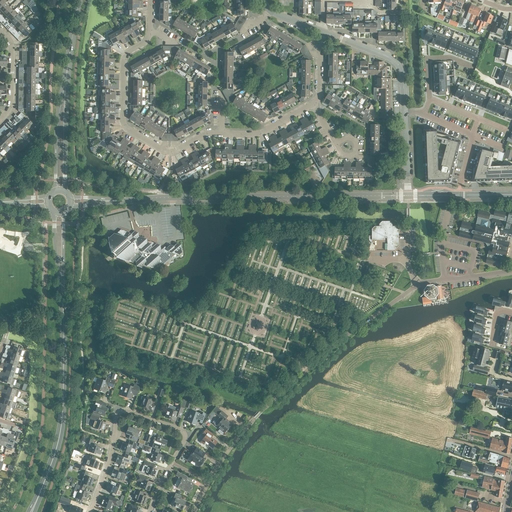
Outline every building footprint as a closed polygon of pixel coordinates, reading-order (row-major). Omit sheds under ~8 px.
[(449,8),(450,5),(451,0),(445,0),(444,3),(443,3),(440,10),(443,11),(445,6),(449,8)] [(450,13),(453,14),(458,0),(457,0),(451,0),(450,5),(453,7),(450,13)] [(458,0),(453,14),(456,15),(458,9),(461,10),(464,3),(458,0)] [(10,7),(6,4),(0,9),(0,13),(2,12),(3,14),(10,7)] [(468,20),(471,21),(476,7),(471,5),(468,13),(471,14),(468,20)] [(7,17),(13,11),(10,7),(3,14),(7,17)] [(476,7),(471,21),(473,22),(476,16),(478,17),(481,9),(476,7)] [(246,10),(233,9),(233,12),(237,12),(237,16),(241,16),(238,20),(240,21),(244,16),(246,16),(246,10)] [(11,21),(17,15),(19,14),(15,10),(13,11),(7,17),(5,20),(1,23),(3,25),(7,21),(7,22),(9,19),(11,21)] [(11,25),(12,27),(15,25),(21,19),(24,16),(20,12),(19,14),(17,15),(11,21),(12,23),(9,25),(10,26),(11,25)] [(480,21),(478,27),(476,30),(476,31),(480,32),(482,26),(484,27),(486,23),(490,24),(493,16),(487,14),(485,19),(484,21),(483,21),(483,22),(480,21)] [(170,15),(160,15),(160,21),(166,21),(166,24),(169,26),(171,24),(169,23),(169,21),(169,17),(170,17),(170,15)] [(494,22),(490,32),(496,34),(498,29),(503,31),(508,20),(500,17),(498,24),(494,22)] [(173,26),(179,29),(184,20),(183,19),(182,20),(178,18),(173,26)] [(17,27),(18,29),(25,23),(21,19),(15,25),(12,27),(9,31),(11,32),(14,29),(17,27)] [(179,29),(184,32),(189,24),(185,22),(186,21),(184,20),(179,29)] [(17,38),(28,27),(30,25),(26,21),(25,23),(18,29),(20,31),(18,33),(15,37),(17,38)] [(130,23),(131,24),(130,25),(137,37),(140,35),(138,31),(140,30),(139,27),(141,26),(139,22),(137,23),(136,22),(135,22),(135,21),(130,23)] [(129,25),(125,28),(129,36),(131,34),(134,39),(137,37),(130,25),(131,24),(130,23),(130,22),(128,23),(129,25)] [(227,22),(225,23),(231,34),(237,31),(236,29),(239,23),(237,22),(235,26),(232,23),(229,25),(227,22)] [(225,27),(222,29),(226,37),(231,34),(225,23),(224,24),(225,27)] [(184,32),(189,35),(195,26),(193,25),(192,27),(189,24),(184,32)] [(118,29),(119,31),(120,31),(126,43),(130,41),(127,37),(129,36),(125,28),(124,25),(118,29)] [(195,26),(189,35),(194,38),(199,31),(195,28),(196,27),(195,26)] [(28,27),(17,38),(18,40),(22,37),(24,35),(26,37),(32,31),(28,27)] [(270,39),(271,40),(277,31),(271,27),(268,32),(266,31),(262,33),(264,35),(266,34),(267,35),(271,37),(270,39)] [(217,28),(215,29),(221,39),(226,37),(222,29),(218,31),(217,28)] [(424,40),(429,42),(430,42),(434,32),(434,31),(426,28),(424,34),(427,35),(424,40)] [(215,33),(211,35),(216,42),(221,39),(215,29),(213,29),(215,33)] [(120,31),(119,31),(114,33),(119,41),(121,40),(123,45),(126,43),(120,31)] [(282,34),(277,31),(271,40),(270,42),(272,43),(274,39),(277,41),(282,34)] [(435,44),(439,34),(438,34),(434,32),(430,42),(429,42),(429,43),(435,45),(435,44)] [(111,41),(106,44),(111,47),(117,44),(116,43),(119,41),(114,33),(109,36),(111,41)] [(439,33),(438,34),(439,34),(435,44),(440,46),(444,35),(439,33)] [(280,45),(282,46),(287,37),(282,34),(277,41),(281,43),(280,45)] [(207,35),(205,36),(210,45),(216,42),(211,35),(208,37),(207,35)] [(449,37),(444,35),(440,46),(445,48),(449,37)] [(210,45),(205,36),(201,38),(198,36),(195,42),(200,45),(202,43),(205,48),(210,45)] [(261,37),(255,40),(260,49),(262,48),(261,47),(265,45),(261,37)] [(284,45),(288,47),(292,40),(287,37),(282,46),(283,47),(284,45)] [(448,50),(454,52),(458,41),(453,39),(448,50)] [(255,40),(250,43),(254,51),(258,49),(259,50),(260,49),(255,40)] [(291,54),(292,52),(297,43),(292,40),(288,47),(290,49),(288,53),(291,54)] [(459,54),(463,43),(458,41),(454,52),(459,54)] [(26,48),(26,49),(27,49),(27,51),(30,51),(39,52),(39,46),(38,46),(39,43),(30,43),(30,46),(30,48),(26,48)] [(250,43),(245,46),(250,55),(252,55),(251,53),(254,51),(250,43)] [(297,43),(292,52),(294,53),(294,51),(298,54),(300,50),(302,54),(305,53),(302,48),(303,46),(297,43)] [(463,43),(459,54),(464,56),(468,45),(463,43)] [(101,52),(101,56),(110,56),(110,53),(111,53),(111,47),(106,44),(106,48),(98,48),(98,52),(101,52)] [(469,58),(473,47),(468,45),(464,56),(469,58)] [(250,55),(245,46),(239,49),(243,57),(247,55),(248,56),(250,55)] [(469,58),(474,60),(475,57),(478,58),(480,52),(478,51),(478,49),(473,47),(469,58)] [(496,58),(503,59),(505,49),(499,47),(496,58)] [(225,53),(225,59),(236,59),(236,58),(234,58),(234,53),(234,52),(236,51),(235,48),(231,50),(231,53),(225,53)] [(163,49),(157,52),(163,61),(164,60),(163,59),(167,57),(167,56),(170,56),(170,53),(170,51),(164,51),(163,49)] [(178,61),(180,61),(185,52),(180,49),(179,51),(173,51),(173,54),(177,54),(175,57),(179,59),(178,61)] [(157,52),(152,55),(157,63),(160,61),(161,62),(163,61),(157,52)] [(185,64),(186,63),(190,56),(185,52),(180,61),(181,62),(182,62),(185,64)] [(152,55),(147,58),(152,67),(154,66),(153,65),(157,63),(152,55)] [(300,65),(300,67),(311,67),(311,61),(309,61),(306,55),(304,57),(306,61),(302,61),(302,65),(300,65)] [(189,67),(190,68),(196,59),(190,56),(186,63),(189,65),(189,67)] [(147,58),(142,61),(146,69),(150,67),(150,68),(152,67),(147,58)] [(193,67),(196,69),(201,62),(196,59),(190,68),(192,69),(193,67)] [(136,64),(142,73),(144,77),(146,76),(142,71),(146,69),(142,61),(136,64)] [(199,76),(200,74),(206,65),(201,62),(196,69),(199,71),(197,75),(199,76)] [(360,75),(368,75),(368,66),(369,62),(361,62),(360,66),(357,66),(357,62),(352,62),(352,69),(357,69),(357,75),(360,75)] [(434,65),(434,71),(444,70),(444,71),(446,70),(446,65),(444,65),(443,62),(437,62),(437,65),(434,65)] [(142,73),(136,64),(131,67),(134,72),(131,73),(131,77),(134,77),(134,75),(139,72),(140,74),(142,73)] [(206,65),(200,74),(202,75),(203,74),(207,76),(208,76),(208,79),(211,79),(211,75),(208,73),(211,68),(206,65)] [(511,69),(508,67),(501,86),(509,89),(510,84),(511,84),(511,69)] [(104,87),(104,90),(111,90),(111,84),(109,84),(109,81),(98,81),(98,87),(104,87)] [(235,83),(225,83),(225,89),(227,90),(230,95),(232,94),(230,90),(234,90),(234,85),(238,85),(239,83),(235,83)] [(447,86),(435,87),(435,93),(439,92),(439,95),(446,95),(446,92),(447,92),(447,86)] [(460,99),(464,89),(465,89),(465,88),(460,86),(459,88),(456,87),(454,92),(456,93),(455,97),(460,99)] [(466,101),(465,101),(469,92),(470,91),(465,89),(464,89),(460,99),(465,101),(466,101)] [(311,91),(300,91),(300,93),(302,93),(301,97),(302,97),(302,98),(300,100),(301,102),(305,100),(305,97),(310,97),(311,91)] [(469,92),(465,101),(466,101),(470,103),(474,94),(469,92)] [(470,103),(475,105),(480,94),(475,92),(474,94),(470,103)] [(288,94),(286,95),(291,105),(296,101),(292,94),(288,96),(288,94)] [(324,102),(329,105),(334,96),(336,95),(334,94),(332,97),(328,95),(324,102)] [(480,94),(475,105),(481,107),(482,104),(485,105),(487,99),(484,98),(485,96),(480,94)] [(285,98),(281,100),(286,107),(291,105),(286,95),(284,96),(285,98)] [(233,104),(238,108),(244,99),(242,98),(241,99),(238,97),(236,100),(233,96),(231,97),(234,103),(233,104)] [(329,105),(334,109),(339,101),(335,99),(336,97),(334,96),(329,105)] [(238,108),(243,111),(248,103),(245,101),(246,98),(245,97),(244,99),(238,108)] [(281,100),(279,101),(276,98),(274,99),(275,101),(281,110),(283,109),(283,110),(286,109),(285,108),(286,107),(281,100)] [(486,109),(491,111),(495,102),(496,100),(491,98),(490,100),(487,99),(485,105),(488,106),(486,109)] [(342,108),(347,111),(351,104),(348,101),(349,100),(347,99),(346,100),(342,108)] [(334,109),(340,112),(342,108),(346,100),(345,103),(343,102),(343,103),(339,101),(334,109)] [(281,110),(275,101),(274,102),(275,103),(271,106),(275,113),(281,110)] [(491,111),(496,113),(500,104),(495,102),(491,111)] [(500,104),(496,113),(501,115),(506,104),(501,102),(500,104)] [(243,111),(249,114),(254,105),(252,104),(252,105),(248,103),(243,111)] [(347,111),(352,114),(357,105),(356,104),(355,106),(351,104),(347,111)] [(352,114),(357,117),(362,110),(358,108),(359,106),(360,105),(358,104),(357,105),(352,114)] [(506,118),(507,117),(506,117),(510,108),(510,109),(511,106),(506,104),(501,115),(501,116),(506,118)] [(249,114),(254,117),(258,109),(255,107),(256,106),(254,105),(249,114)] [(130,120),(136,123),(141,114),(139,113),(139,114),(135,112),(134,111),(134,109),(131,109),(131,113),(133,114),(130,120)] [(254,117),(259,120),(264,111),(263,110),(262,111),(258,109),(254,117)] [(357,117),(362,121),(368,112),(368,110),(367,109),(366,111),(365,112),(362,110),(357,117)] [(202,114),(200,115),(205,124),(210,121),(208,116),(210,114),(210,110),(207,110),(207,113),(206,113),(202,115),(202,114)] [(264,111),(259,120),(264,123),(267,118),(270,120),(273,118),(272,115),(270,116),(269,115),(265,113),(266,112),(264,111)] [(368,112),(362,121),(368,124),(372,116),(368,114),(369,113),(368,112)] [(136,123),(141,126),(145,118),(142,116),(143,115),(141,114),(136,123)] [(19,115),(18,117),(29,129),(30,130),(32,128),(33,128),(36,126),(33,123),(32,124),(27,119),(25,121),(23,118),(19,115)] [(199,117),(195,119),(200,127),(205,124),(200,115),(198,116),(199,117)] [(21,125),(19,126),(25,133),(29,129),(18,117),(16,119),(19,122),(21,125)] [(307,117),(304,119),(312,134),(312,133),(311,131),(316,129),(312,121),(309,122),(307,117)] [(141,126),(146,129),(151,120),(150,119),(149,120),(145,118),(141,126)] [(191,120),(189,121),(195,130),(200,127),(195,119),(192,121),(191,120)] [(303,125),(301,127),(305,134),(310,132),(311,134),(312,134),(304,119),(300,121),(303,125)] [(8,122),(10,124),(21,136),(25,133),(19,126),(17,128),(15,126),(9,120),(8,122)] [(146,129),(151,132),(156,124),(152,122),(153,121),(151,120),(146,129)] [(189,123),(185,125),(189,133),(195,130),(189,121),(188,121),(189,123)] [(17,140),(21,136),(10,124),(8,122),(6,124),(11,130),(9,132),(17,140)] [(296,123),(293,125),(301,140),(302,139),(301,137),(305,134),(301,127),(299,128),(296,123)] [(151,132),(156,135),(161,126),(160,125),(159,126),(156,124),(151,132)] [(181,125),(179,126),(184,136),(189,133),(185,125),(181,127),(181,125)] [(292,131),(290,132),(295,140),(296,143),(296,142),(301,140),(293,125),(290,127),(292,131)] [(103,132),(102,141),(112,135),(112,129),(110,129),(110,126),(101,126),(101,132),(103,132)] [(161,126),(156,135),(161,138),(163,136),(169,137),(169,134),(164,134),(166,131),(162,128),(163,127),(161,126)] [(184,136),(179,126),(177,127),(178,129),(174,131),(176,134),(171,134),(171,137),(178,137),(179,139),(184,136)] [(13,144),(17,140),(9,132),(7,134),(5,131),(5,132),(2,128),(0,129),(0,130),(12,142),(11,142),(13,144)] [(286,129),(283,131),(291,145),(290,143),(295,140),(290,132),(288,134),(286,129)] [(3,138),(2,139),(8,146),(11,142),(12,142),(0,130),(0,133),(1,135),(3,138)] [(426,172),(426,183),(435,183),(442,183),(442,182),(450,182),(454,167),(455,163),(456,160),(458,152),(458,153),(460,145),(461,141),(457,140),(451,138),(451,137),(435,133),(435,130),(431,130),(424,130),(424,134),(424,142),(425,142),(425,149),(425,157),(426,164),(425,164),(426,172)] [(282,137),(280,138),(284,146),(289,144),(290,146),(291,145),(283,131),(280,133),(282,137)] [(113,152),(113,151),(119,142),(116,140),(117,139),(112,135),(102,141),(101,141),(109,146),(107,149),(113,152)] [(275,135),(272,137),(281,153),(282,153),(281,151),(285,148),(284,146),(280,138),(278,139),(275,135)] [(281,153),(272,137),(269,138),(272,143),(269,144),(275,154),(279,151),(281,154),(281,153)] [(118,154),(119,152),(127,140),(124,138),(121,143),(119,142),(113,151),(118,154)] [(0,145),(4,150),(5,151),(9,147),(8,146),(2,139),(0,140),(0,145)] [(127,140),(119,152),(124,155),(129,148),(127,147),(130,142),(127,140)] [(307,148),(311,154),(312,153),(311,152),(312,151),(312,152),(320,148),(319,146),(324,143),(322,140),(307,148)] [(129,148),(124,155),(124,157),(129,160),(137,146),(134,145),(131,149),(129,148)] [(129,160),(134,163),(139,154),(137,153),(140,148),(137,146),(129,160)] [(205,153),(202,155),(208,165),(213,162),(210,156),(213,154),(211,148),(204,152),(205,153)] [(219,148),(211,148),(213,154),(214,159),(222,159),(223,150),(219,150),(219,148)] [(311,154),(313,158),(328,150),(326,148),(322,150),(320,148),(312,152),(312,151),(311,152),(312,153),(311,154)] [(262,151),(258,151),(258,160),(264,160),(265,160),(265,156),(268,156),(268,149),(262,149),(262,151)] [(475,168),(471,182),(490,182),(497,182),(497,181),(505,181),(511,180),(511,165),(508,166),(491,167),(493,158),(497,159),(496,160),(502,162),(504,154),(494,149),(493,149),(494,149),(493,153),(480,149),(479,153),(477,160),(475,168)] [(313,158),(316,163),(318,162),(318,163),(326,158),(325,156),(329,154),(328,150),(313,158)] [(134,163),(139,166),(147,153),(144,151),(142,155),(139,154),(134,163)] [(198,152),(195,153),(202,166),(201,166),(202,168),(208,165),(202,155),(200,156),(198,152)] [(139,166),(144,169),(150,160),(148,159),(150,154),(147,153),(139,166)] [(194,160),(192,161),(196,169),(201,166),(202,166),(195,153),(191,155),(194,160)] [(144,169),(149,172),(158,159),(155,157),(152,161),(150,160),(144,169)] [(187,158),(184,159),(191,172),(190,172),(191,173),(192,172),(193,173),(197,171),(196,169),(192,161),(190,162),(187,158)] [(326,166),(329,171),(332,166),(329,160),(328,161),(326,158),(318,163),(318,162),(316,163),(317,164),(319,169),(326,166)] [(149,172),(155,176),(160,166),(158,165),(161,161),(158,159),(149,172)] [(183,166),(181,167),(187,177),(193,173),(192,172),(191,173),(190,172),(191,172),(184,159),(181,161),(183,166)] [(368,168),(366,168),(366,177),(365,177),(365,178),(366,178),(366,179),(372,179),(372,176),(376,176),(376,168),(372,168),(372,163),(368,163),(368,168)] [(160,166),(155,176),(160,179),(163,174),(166,175),(169,170),(164,167),(163,168),(160,166)] [(335,179),(342,179),(342,178),(341,178),(341,177),(342,168),(338,167),(338,166),(332,166),(329,171),(335,172),(335,179)] [(187,177),(181,167),(178,168),(178,167),(172,170),(175,174),(176,175),(178,174),(182,180),(187,177)] [(494,214),(494,216),(490,215),(491,214),(479,211),(478,213),(477,214),(478,215),(477,217),(478,218),(476,225),(462,222),(459,236),(473,240),(473,239),(476,240),(476,241),(491,244),(494,244),(493,250),(489,249),(489,251),(488,251),(488,252),(487,259),(486,260),(486,261),(486,263),(500,267),(501,264),(502,264),(501,263),(503,258),(506,259),(510,242),(507,241),(507,240),(509,239),(509,237),(511,237),(511,210),(510,210),(509,212),(508,213),(509,214),(508,217),(505,216),(506,213),(495,210),(494,212),(494,213),(494,214)] [(372,229),(372,236),(369,236),(369,240),(372,243),(375,243),(375,240),(385,240),(385,237),(388,237),(387,244),(387,249),(387,250),(395,250),(399,246),(399,230),(395,226),(393,226),(393,224),(390,221),(382,221),(380,224),(380,226),(375,226),(372,229)] [(108,237),(108,239),(108,242),(108,243),(109,248),(110,249),(111,254),(110,255),(112,258),(114,257),(119,259),(119,260),(124,261),(125,261),(129,262),(133,263),(134,262),(135,262),(136,266),(144,269),(147,266),(154,269),(160,263),(159,256),(162,253),(160,245),(153,243),(153,242),(150,241),(150,242),(147,241),(146,239),(139,236),(139,235),(136,232),(134,231),(131,234),(129,233),(128,232),(121,230),(116,234),(114,233),(109,238),(108,237)] [(170,245),(167,248),(168,251),(168,252),(166,253),(167,257),(171,258),(176,254),(179,255),(182,253),(181,245),(177,243),(174,246),(170,245)] [(323,262),(314,259),(313,261),(312,263),(322,267),(323,264),(323,262)] [(433,288),(429,288),(427,291),(427,295),(430,297),(431,297),(430,297),(431,300),(432,301),(443,299),(441,286),(435,287),(435,288),(433,288)] [(504,306),(507,306),(508,303),(505,302),(506,301),(494,298),(492,304),(492,305),(495,306),(501,307),(501,306),(504,306)] [(478,313),(477,315),(483,317),(483,314),(487,315),(488,310),(485,310),(485,308),(480,307),(477,306),(476,309),(475,312),(478,313)] [(484,317),(483,317),(477,315),(475,315),(474,322),(477,322),(476,325),(481,326),(482,324),(486,325),(487,320),(484,319),(484,317)] [(476,332),(475,334),(480,335),(481,333),(485,334),(486,329),(483,328),(483,327),(481,326),(476,325),(474,324),(473,331),(476,332)] [(511,334),(511,333),(511,328),(502,326),(502,328),(501,332),(502,333),(511,335),(511,334)] [(501,338),(511,341),(511,339),(511,335),(502,333),(501,336),(501,338)] [(482,336),(480,335),(475,334),(473,334),(472,338),(472,340),(473,341),(473,343),(479,345),(480,342),(483,343),(485,338),(482,338),(482,336)] [(510,347),(511,341),(501,338),(500,340),(499,344),(510,347)] [(6,348),(5,351),(12,353),(20,356),(22,350),(14,347),(13,350),(6,348)] [(481,350),(475,348),(473,357),(478,359),(477,365),(480,365),(480,367),(479,367),(478,372),(484,373),(485,368),(483,368),(484,366),(485,367),(487,360),(488,361),(491,351),(489,351),(489,350),(481,347),(481,350)] [(11,356),(10,359),(18,362),(20,356),(12,353),(5,351),(4,354),(11,356)] [(2,360),(1,363),(8,365),(17,367),(18,362),(10,359),(9,362),(2,360)] [(7,367),(6,370),(15,373),(17,367),(8,365),(1,363),(0,365),(7,367)] [(0,371),(0,374),(4,376),(13,379),(15,373),(6,370),(5,373),(0,371)] [(4,376),(0,374),(0,377),(3,379),(2,382),(13,385),(15,380),(13,379),(4,376)] [(106,381),(98,378),(94,388),(98,389),(97,390),(104,393),(107,386),(113,388),(115,381),(107,378),(106,381)] [(511,382),(504,381),(502,389),(510,391),(509,392),(511,392),(511,382)] [(125,397),(130,398),(131,394),(137,396),(140,387),(134,385),(133,387),(125,384),(121,396),(125,397)] [(0,388),(0,391),(6,393),(17,397),(19,391),(8,387),(7,390),(0,388)] [(487,387),(485,393),(485,394),(488,394),(487,395),(496,397),(498,390),(487,387)] [(474,389),(474,390),(472,396),(486,400),(487,395),(488,394),(485,394),(485,393),(474,389)] [(0,394),(5,396),(4,399),(12,402),(14,396),(17,397),(6,393),(0,391),(0,394)] [(144,397),(140,407),(149,410),(148,411),(153,413),(155,406),(151,404),(153,400),(150,399),(151,397),(151,396),(150,395),(148,395),(147,395),(146,397),(144,397)] [(511,399),(498,397),(496,408),(511,411),(511,399)] [(0,400),(0,404),(2,405),(11,408),(12,402),(4,399),(3,402),(0,400)] [(93,412),(92,415),(100,418),(101,415),(104,416),(107,408),(101,406),(102,403),(96,401),(95,405),(97,406),(95,412),(93,412)] [(0,407),(1,408),(0,410),(9,413),(11,408),(2,405),(0,404),(0,407)] [(168,409),(165,417),(176,421),(177,417),(181,419),(184,409),(180,407),(176,406),(176,408),(169,405),(168,409)] [(9,413),(0,410),(0,411),(0,416),(7,419),(9,413)] [(198,420),(203,421),(205,414),(201,412),(200,414),(191,411),(187,421),(196,425),(198,420)] [(219,424),(216,426),(224,433),(231,424),(225,419),(228,416),(221,411),(218,415),(217,416),(220,418),(216,422),(219,424)] [(100,418),(92,415),(91,415),(90,419),(95,421),(92,427),(103,431),(106,424),(98,421),(100,418)] [(130,439),(137,441),(138,437),(137,437),(139,431),(129,427),(126,434),(130,435),(130,436),(131,436),(130,439)] [(469,432),(484,436),(486,431),(471,428),(469,432)] [(214,435),(206,429),(202,435),(204,437),(200,442),(204,445),(205,443),(212,449),(217,442),(212,438),(214,435)] [(1,445),(6,447),(9,439),(9,438),(11,432),(9,431),(6,438),(4,437),(1,445)] [(9,439),(6,447),(12,449),(15,440),(12,439),(14,433),(11,432),(9,438),(9,439)] [(93,440),(86,437),(82,436),(81,440),(85,442),(84,442),(91,445),(88,452),(95,454),(96,453),(100,455),(100,454),(102,449),(103,449),(98,447),(99,446),(92,443),(93,440)] [(158,449),(159,446),(165,448),(167,441),(157,438),(157,439),(154,437),(152,444),(153,444),(152,447),(157,449),(158,449)] [(490,449),(510,454),(511,442),(511,438),(506,437),(505,443),(503,442),(503,441),(492,438),(490,449)] [(123,442),(121,449),(129,452),(130,451),(133,452),(134,449),(135,449),(137,444),(130,442),(129,444),(123,442)] [(144,445),(142,450),(152,454),(150,459),(153,461),(153,462),(154,463),(156,464),(156,463),(157,464),(158,462),(160,463),(162,455),(158,454),(159,450),(151,448),(144,445)] [(476,455),(475,455),(474,454),(476,449),(469,447),(466,456),(473,458),(472,459),(475,460),(477,455),(477,454),(476,455)] [(202,465),(204,462),(203,461),(204,460),(203,460),(204,459),(200,456),(203,452),(197,448),(194,452),(193,451),(188,460),(199,467),(200,465),(200,466),(201,465),(202,465)] [(488,459),(488,461),(495,463),(495,464),(501,466),(501,467),(508,469),(510,458),(491,452),(490,452),(486,451),(484,455),(489,456),(488,459)] [(76,468),(84,470),(86,465),(89,466),(89,467),(93,468),(97,469),(99,462),(93,460),(94,457),(87,455),(83,466),(77,464),(76,468)] [(116,460),(116,461),(116,462),(116,463),(120,464),(119,468),(120,468),(126,471),(127,469),(125,469),(125,466),(127,462),(130,463),(132,457),(126,455),(124,458),(118,456),(118,457),(118,456),(118,457),(117,457),(117,458),(116,458),(116,459),(116,460)] [(143,466),(141,472),(155,476),(157,469),(151,467),(152,464),(145,461),(143,465),(143,466)] [(462,461),(460,468),(467,470),(467,471),(471,472),(473,466),(473,464),(462,461)] [(495,475),(495,472),(497,467),(485,464),(483,472),(495,475)] [(497,467),(495,472),(499,473),(506,475),(507,469),(497,466),(497,467)] [(113,470),(111,477),(114,478),(114,479),(117,480),(118,479),(123,481),(127,471),(126,471),(120,468),(119,472),(113,470)] [(84,476),(80,485),(85,487),(86,485),(91,486),(94,479),(87,477),(88,472),(82,470),(80,474),(84,476)] [(174,486),(178,487),(189,493),(194,484),(185,480),(187,476),(177,472),(176,475),(179,477),(174,486)] [(141,483),(140,487),(149,491),(152,483),(144,481),(145,478),(138,475),(136,481),(141,483)] [(496,496),(502,498),(505,481),(499,479),(498,481),(493,479),(494,479),(484,477),(482,487),(491,489),(491,490),(497,491),(496,496)] [(108,484),(106,491),(116,494),(120,484),(116,483),(115,486),(108,484)] [(76,485),(74,491),(77,492),(80,493),(77,498),(83,500),(86,501),(87,498),(87,499),(88,498),(89,496),(89,495),(88,495),(89,493),(85,492),(87,488),(76,485)] [(453,494),(464,497),(465,494),(463,493),(464,489),(455,487),(453,494)] [(135,499),(134,501),(145,505),(147,497),(141,495),(142,492),(135,490),(133,495),(134,495),(133,498),(135,499)] [(479,493),(467,490),(465,498),(477,501),(479,493)] [(175,500),(173,506),(182,510),(185,501),(180,499),(181,496),(176,493),(173,499),(175,500)] [(59,503),(69,506),(71,500),(61,497),(59,503)] [(113,504),(117,506),(119,500),(111,497),(109,500),(103,498),(101,506),(111,510),(113,504)] [(479,502),(475,511),(499,511),(500,508),(479,502)]
